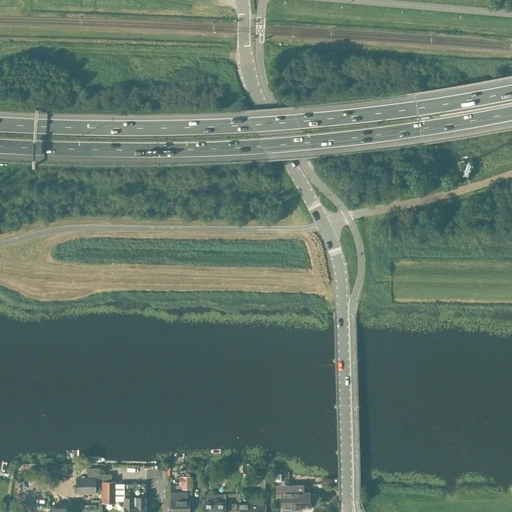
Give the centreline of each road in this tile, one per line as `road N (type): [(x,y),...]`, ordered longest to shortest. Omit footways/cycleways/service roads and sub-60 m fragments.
road 1 (motorway): [(0,145),(263,145),(511,111)]
road 2 (motorway): [(511,91),(251,123),(0,123)]
road 3 (tertiary): [(349,511),(341,265),(323,225)]
road 4 (tertiary): [(323,225),(249,80),(241,0)]
road 5 (unclassified): [(511,172),(323,225)]
road 6 (track): [(360,276),(511,280)]
